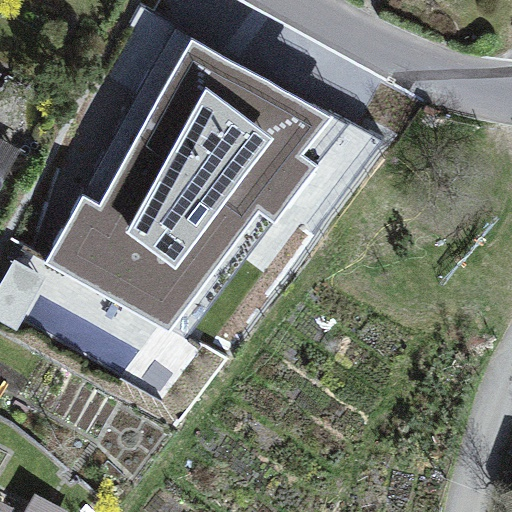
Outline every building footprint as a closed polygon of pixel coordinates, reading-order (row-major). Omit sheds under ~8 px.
[(240,90),(118,129),(157,248),(278,209),(240,90)] [(23,148),(0,135),(0,188),(0,189),(23,148)] [(511,452),(511,489),(497,497),(504,511),(511,511),(511,449),(511,450),(511,452)] [(72,511),(34,491),(22,511),(72,511)] [(0,511),(8,511),(13,504),(0,497),(0,511)]
